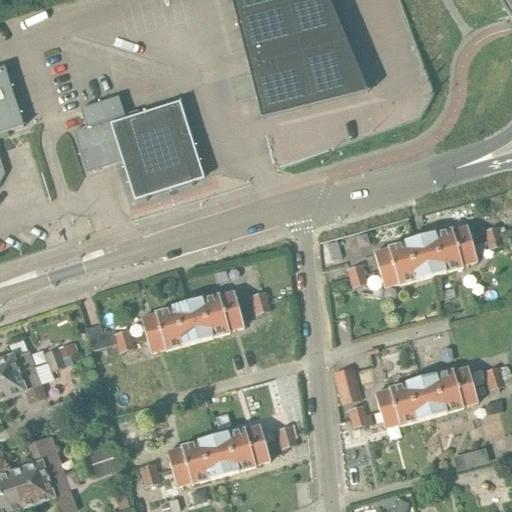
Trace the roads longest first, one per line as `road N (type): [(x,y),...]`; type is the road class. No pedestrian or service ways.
road 1 (unclassified): [(121,259),(302,209)]
road 2 (unclassified): [(302,209),(461,163)]
road 3 (residential): [(317,357),(164,401)]
road 4 (residential): [(317,357),(302,209)]
road 5 (residential): [(330,505),(317,357)]
road 6 (residential): [(317,357),(442,325)]
